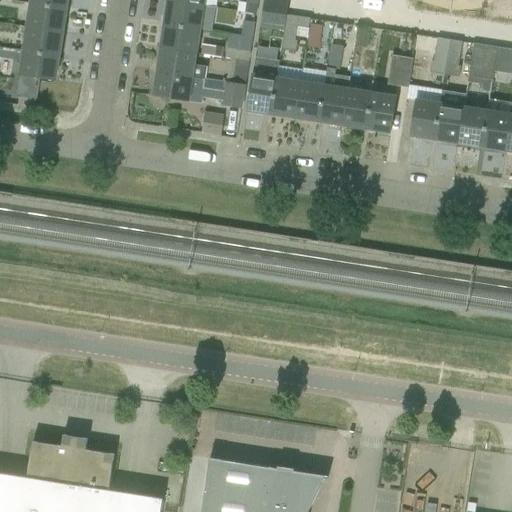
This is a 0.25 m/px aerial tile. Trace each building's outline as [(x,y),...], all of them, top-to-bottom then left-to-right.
[(31,0),(31,4),(66,9),(67,0),(31,0)] [(265,0),(261,27),(284,31),(287,15),(289,4),(268,0),(265,0)] [(164,24),(200,30),(204,6),(168,1),(164,24)] [(27,27),(63,33),(66,9),(31,4),(27,27)] [(311,19),(287,15),(284,31),(281,50),(297,52),(298,42),(296,41),(298,27),(309,29),(311,19)] [(242,36),(252,38),(255,23),(244,22),(242,36)] [(161,48),(196,54),(200,30),(164,24),(161,48)] [(23,51),(59,56),(63,33),(27,27),(23,51)] [(356,47),(368,48),(370,31),(358,29),(356,47)] [(231,59),(249,62),(252,38),(242,36),(229,34),(226,59),(231,59)] [(308,37),(307,47),(319,49),(321,39),(308,37)] [(416,37),(414,48),(430,51),(432,40),(416,37)] [(430,73),(445,75),(450,40),(438,38),(434,62),(432,62),(430,73)] [(445,75),(459,78),(461,67),(459,66),(463,42),(450,40),(445,75)] [(470,80),(479,82),(479,79),(492,81),(493,81),(494,71),(498,48),(474,44),(469,77),(470,77),(470,80)] [(332,45),(330,57),(342,59),(344,46),(332,45)] [(214,47),(213,56),(221,58),(222,48),(214,47)] [(157,72),(205,79),(207,67),(194,65),(196,54),(161,48),(157,72)] [(494,71),(511,74),(511,50),(498,48),(494,71)] [(20,75),(55,81),(59,56),(23,51),(20,75)] [(388,85),(408,88),(413,59),(393,56),(388,85)] [(256,57),(247,110),(271,114),(277,79),(279,61),(256,57)] [(227,83),(245,86),(249,62),(231,59),(227,82),(227,83)] [(327,77),(326,77),(319,122),(343,125),(350,78),(336,76),(336,71),(328,69),(327,77)] [(157,72),(153,96),(201,104),(202,97),(208,98),(209,91),(214,92),(215,81),(205,79),(157,72)] [(271,114),(295,118),(300,83),(277,79),(271,114)] [(226,83),(222,105),(241,108),(245,86),(227,83),(226,83)] [(295,118),(319,122),(324,86),(300,83),(295,118)] [(348,90),(343,125),(366,129),(372,94),(348,90)] [(434,139),(458,143),(464,108),(466,96),(442,92),(442,97),(441,97),(434,139)] [(366,129),(391,133),(396,98),(372,94),(366,129)] [(410,136),(434,139),(441,97),(431,95),(430,103),(416,101),(410,136)] [(458,143),(482,147),(487,112),(464,108),(458,143)] [(487,112),(482,147),(506,150),(511,115),(487,112)] [(223,117),(220,136),(231,138),(234,119),(223,117)] [(0,511),(160,511),(163,499),(109,490),(114,455),(86,450),(87,439),(63,436),(62,446),(33,442),(27,477),(0,473),(0,511)] [(201,511),(308,511),(325,478),(328,479),(328,477),(294,472),(294,469),(278,467),(277,469),(210,458),(201,511)] [(155,483),(153,493),(164,495),(165,485),(155,483)]
